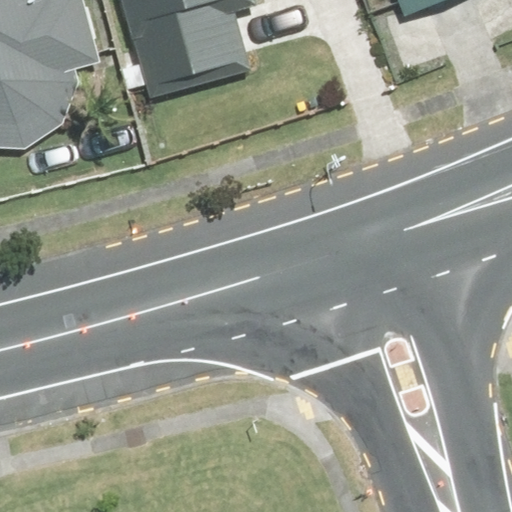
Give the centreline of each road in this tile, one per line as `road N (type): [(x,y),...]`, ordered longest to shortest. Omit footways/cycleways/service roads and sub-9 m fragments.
road 1 (tertiary): [(0,351),(351,264)]
road 2 (residential): [(430,511),(351,264)]
road 3 (tertiary): [(351,264),(511,192)]
